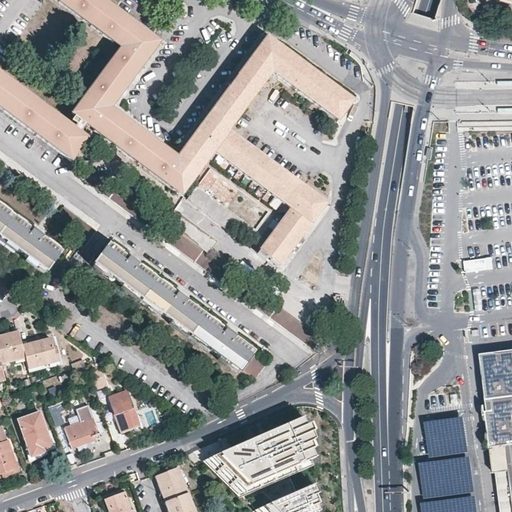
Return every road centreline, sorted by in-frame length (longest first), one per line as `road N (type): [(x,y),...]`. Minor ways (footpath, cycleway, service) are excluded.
road 1 (primary): [(382,467),(396,439),(402,259),(425,98),(439,60)]
road 2 (residential): [(298,357),(0,136)]
road 3 (primary): [(389,48),(350,347)]
road 4 (primary): [(431,0),(404,107),(381,281)]
road 5 (residential): [(73,484),(183,444),(292,390)]
road 6 (primary): [(381,281),(382,467)]
road 7 (primary): [(381,281),(363,324),(356,453)]
